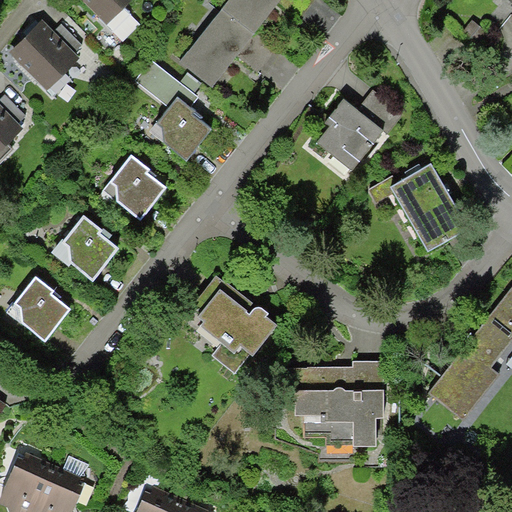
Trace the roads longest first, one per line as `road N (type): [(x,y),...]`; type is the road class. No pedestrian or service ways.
road 1 (residential): [(511,240),(463,290),(411,311),(355,315),(206,211),(351,32),(385,7)]
road 2 (residential): [(511,195),(483,164),(385,7)]
